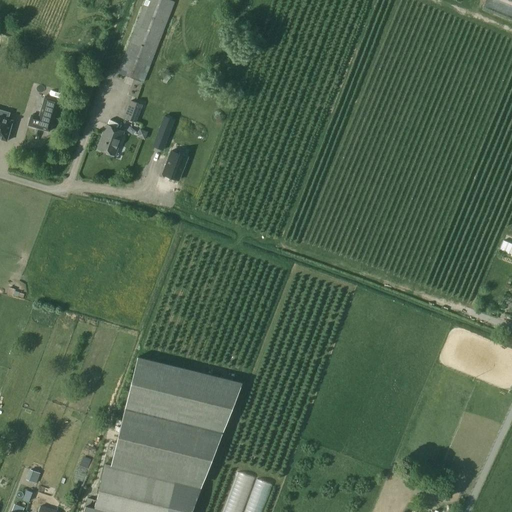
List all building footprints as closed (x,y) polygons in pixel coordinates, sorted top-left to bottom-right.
[(169,0),(145,0),(117,73),(133,79),(144,83),(175,2),(169,0)] [(50,132),(59,100),(45,95),(39,116),(31,114),(27,126),(50,132)] [(130,101),(124,118),(136,122),(142,105),(130,101)] [(13,121),(0,116),(0,139),(7,141),(13,121)] [(153,146),(163,150),(174,120),(164,116),(153,146)] [(97,149),(114,155),(123,132),(106,125),(97,149)] [(146,139),(148,131),(141,130),(139,137),(146,139)] [(173,150),(163,173),(180,179),(189,156),(173,150)] [(511,243),(503,240),(499,252),(511,257),(511,243)] [(111,465),(201,487),(241,382),(138,356),(111,465)] [(86,506),(83,511),(191,511),(201,487),(111,465),(106,463),(96,500),(88,498),(86,506)] [(37,482),(41,472),(30,469),(27,479),(37,482)] [(222,511),(242,511),(255,478),(237,472),(222,511)] [(255,478),(243,511),(261,511),(271,483),(255,478)]
